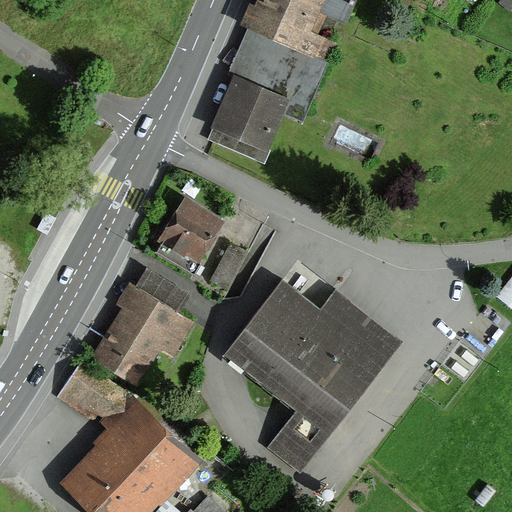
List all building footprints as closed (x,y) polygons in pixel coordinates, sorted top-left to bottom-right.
[(352,0),(263,0),(251,30),(256,32),(325,62),(334,42),(314,34),(325,10),(345,19),(353,0),(352,0)] [(268,133),(281,102),(304,112),(327,62),(325,62),(256,32),(209,142),(259,163),(265,149),(258,146),(264,131),(268,133)] [(154,252),(192,275),(199,264),(195,262),(219,223),(183,201),(159,240),(161,241),(154,252)] [(54,215),(45,231),(55,237),(64,220),(54,215)] [(211,281),(226,289),(245,254),(230,246),(211,281)] [(299,405),(265,448),(298,473),(394,350),(327,297),(312,317),(274,287),(227,348),(299,405)] [(511,299),(511,294),(502,287),(495,296),(507,306),(511,299)] [(154,348),(170,358),(191,323),(136,290),(93,360),(132,384),(154,348)] [(55,397),(86,420),(110,387),(77,364),(55,397)] [(108,440),(66,484),(96,511),(140,511),(191,457),(130,401),(127,405),(130,408),(108,431),(113,435),(108,440)]
